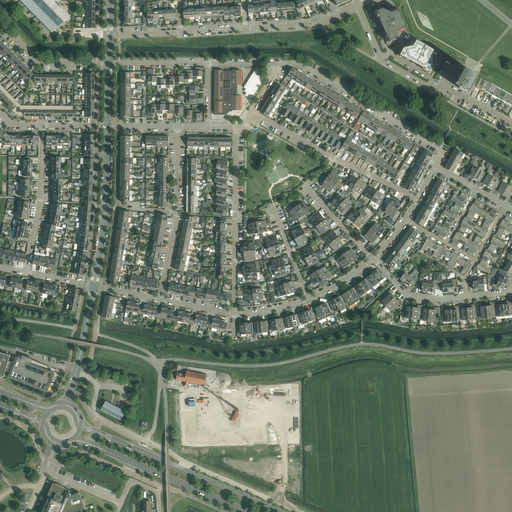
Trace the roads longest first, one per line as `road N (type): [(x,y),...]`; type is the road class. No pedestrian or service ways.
road 1 (unclassified): [(160,364),(278,364),(362,344),(425,353),(511,348)]
road 2 (residential): [(282,63),(299,63),(444,153)]
road 3 (residential): [(418,199),(252,112)]
road 4 (residential): [(234,313),(236,127)]
road 5 (tertiary): [(279,511),(118,441)]
road 6 (tertiary): [(93,286),(107,125)]
road 7 (tertiary): [(100,448),(246,511)]
road 8 (residential): [(25,273),(42,124)]
road 9 (residential): [(47,472),(120,503),(133,482),(158,492)]
road 10 (unclassified): [(443,86),(432,88),(381,60),(358,5)]
road 11 (residential): [(107,63),(38,62),(0,23)]
